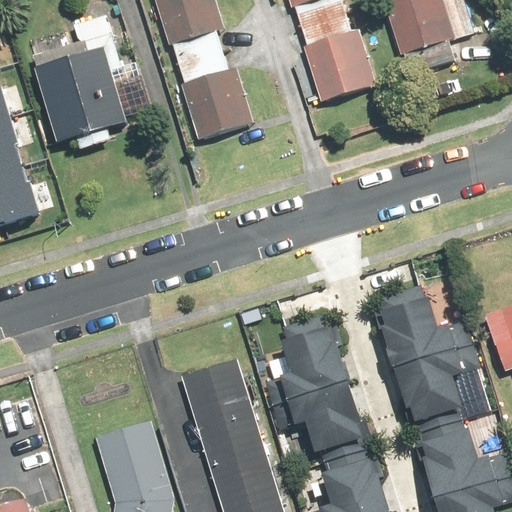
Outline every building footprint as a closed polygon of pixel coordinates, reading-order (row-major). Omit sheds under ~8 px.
[(221,0),(161,0),(177,46),(181,45),(187,65),(230,51),(224,32),(231,29),(221,0)] [(296,0),(299,9),(303,8),(309,27),(354,13),(349,0),(296,0)] [(456,43),(482,35),(470,0),(396,0),(394,1),(379,6),(383,18),(394,15),(407,57),(413,55),(420,75),(463,61),(456,43)] [(109,7),(36,29),(72,142),(144,120),(109,7)] [(354,13),(309,27),(316,47),(312,48),(329,103),(383,87),(365,32),(360,34),(354,13)] [(237,73),(235,67),(230,51),(187,65),(194,87),(189,89),(205,141),(261,124),(244,71),(237,73)] [(0,221),(43,208),(0,61),(0,221)] [(455,366),(443,324),(431,328),(419,287),(368,303),(393,384),(455,366)] [(511,310),(495,316),(511,367),(511,310)] [(284,375),(271,379),(282,415),(343,396),(320,321),(288,331),(292,345),(276,350),(284,375)] [(294,511),(247,354),(183,373),(225,511),(294,511)] [(458,377),(455,366),(393,384),(412,449),(465,433),(449,380),(458,377)] [(343,396),(282,415),(288,431),(296,428),(305,455),(356,439),(343,396)] [(101,436),(120,500),(119,511),(178,511),(181,496),(157,419),(101,436)] [(493,493),(483,456),(471,460),(465,433),(412,449),(432,510),(493,493)] [(325,501),(312,505),(314,511),(382,511),(361,447),(328,457),(333,471),(317,476),(325,501)] [(498,511),(493,493),(432,510),(433,511),(498,511)] [(0,511),(32,511),(29,500),(0,507),(0,511)]
